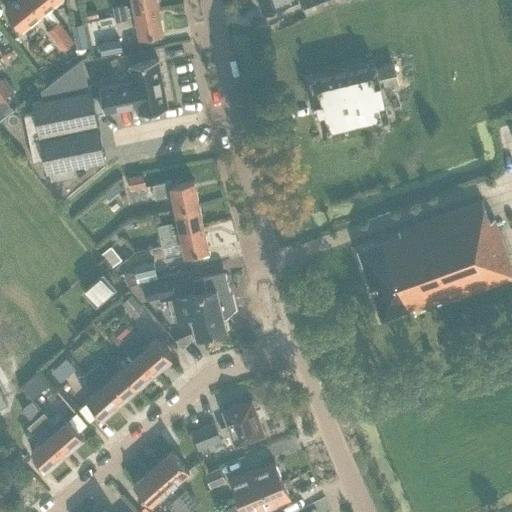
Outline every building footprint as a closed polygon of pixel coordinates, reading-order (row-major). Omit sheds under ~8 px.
[(21,29),(42,12),(32,0),(13,0),(4,8),(21,29)] [(57,0),(32,0),(42,12),(57,0)] [(113,7),(115,16),(158,7),(156,0),(132,0),(133,5),(126,7),(126,4),(113,7)] [(258,0),(262,13),(296,0),(258,0)] [(306,0),(311,12),(343,0),(306,0)] [(163,30),(158,7),(115,16),(117,27),(130,24),(137,23),(139,35),(163,30)] [(71,25),(75,49),(87,46),(81,23),(71,25)] [(63,48),(68,44),(53,25),(47,29),(63,48)] [(98,41),(100,55),(121,51),(118,37),(98,41)] [(168,106),(158,58),(129,64),(132,81),(99,88),(101,98),(93,100),(91,89),(33,99),(46,170),(49,169),(51,179),(75,175),(74,164),(105,158),(96,112),(103,110),(104,111),(137,105),(139,112),(168,106)] [(392,64),(393,64),(392,61),(311,80),(323,133),(388,118),(379,85),(396,80),(392,64)] [(0,83),(0,99),(4,97),(10,92),(2,82),(0,83)] [(33,111),(23,113),(32,160),(42,158),(33,111)] [(126,176),(128,189),(144,186),(142,173),(126,176)] [(172,192),(175,208),(198,203),(194,180),(171,185),(170,180),(153,184),(156,196),(172,192)] [(122,188),(117,182),(103,193),(108,199),(122,188)] [(412,307),(414,312),(511,277),(511,268),(493,217),(489,219),(482,199),(397,229),(399,235),(358,249),(382,318),(412,307)] [(203,225),(198,203),(175,208),(178,223),(171,225),(170,222),(158,224),(160,234),(203,225)] [(174,242),(175,245),(182,244),(184,253),(208,248),(203,225),(160,234),(162,245),(174,242)] [(111,245),(102,252),(112,265),(121,258),(111,245)] [(123,272),(126,285),(157,278),(152,260),(133,264),(134,270),(123,272)] [(220,270),(189,277),(193,293),(186,295),(187,295),(169,300),(173,318),(191,314),(197,336),(226,329),(223,314),(224,314),(230,304),(227,290),(225,289),(220,270)] [(83,290),(96,304),(115,288),(102,274),(83,290)] [(143,283),(146,299),(174,293),(170,277),(143,283)] [(120,302),(133,318),(144,309),(130,293),(120,302)] [(141,341),(133,331),(125,338),(154,371),(171,356),(156,337),(143,348),(139,343),(141,341)] [(193,338),(191,332),(175,339),(182,347),(193,338)] [(137,386),(154,371),(125,338),(117,345),(126,354),(128,352),(132,358),(121,368),(137,386)] [(119,401),(137,386),(121,368),(109,378),(104,373),(106,371),(98,361),(90,368),(119,401)] [(102,416),(119,401),(90,368),(83,375),(91,384),(93,382),(98,388),(86,398),(88,400),(79,407),(90,420),(99,413),(102,416)] [(0,407),(8,404),(5,396),(0,398),(0,407)] [(220,426),(223,435),(231,432),(235,444),(264,433),(251,399),(223,410),(228,423),(220,426)] [(42,413),(31,400),(21,409),(32,422),(36,419),(42,413)] [(52,422),(43,412),(42,413),(36,419),(65,452),(82,436),(78,431),(86,424),(76,412),(67,419),(66,418),(54,429),(49,423),(52,422)] [(47,467),(65,452),(36,419),(32,422),(28,425),(36,435),(38,433),(43,438),(31,449),(47,467)] [(214,421),(192,430),(199,448),(221,440),(214,421)] [(189,470),(172,450),(152,467),(170,487),(189,470)] [(282,479),(274,462),(256,470),(255,467),(226,479),(235,499),(282,479)] [(219,466),(205,473),(211,487),(225,480),(219,466)] [(150,504),(170,487),(152,467),(133,484),(150,504)] [(271,505),(290,497),(282,479),(235,499),(240,511),(260,511),(272,507),(271,505)] [(190,510),(198,503),(185,489),(177,496),(190,510)] [(178,511),(187,511),(190,510),(177,496),(170,502),(178,511)]
